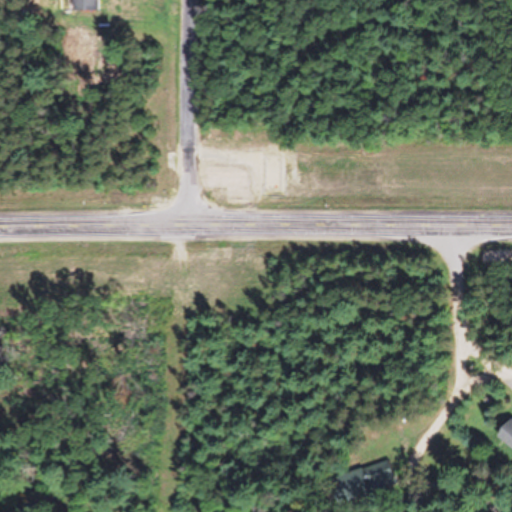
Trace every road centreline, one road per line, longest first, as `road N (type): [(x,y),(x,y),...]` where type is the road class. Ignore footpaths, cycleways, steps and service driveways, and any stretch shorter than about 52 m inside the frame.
road 1 (primary): [(511,233),(0,232)]
road 2 (residential): [(196,231),(194,0)]
road 3 (residential): [(37,231),(35,87),(0,65)]
